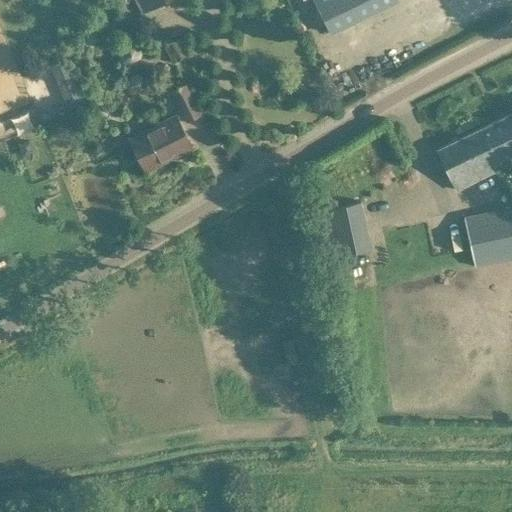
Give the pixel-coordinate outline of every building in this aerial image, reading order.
[(167,0),(137,0),(143,12),(167,0)] [(396,0),(314,0),(321,15),(330,33),(396,0)] [(177,37),(164,44),(173,60),(186,53),(177,37)] [(121,44),(118,52),(122,60),(130,63),(138,59),(141,51),(137,43),(129,40),(121,44)] [(65,58),(50,64),(69,110),(85,103),(65,58)] [(187,120),(199,114),(185,85),(172,92),(187,120)] [(511,113),(438,149),(446,167),(457,189),(498,170),(495,162),(511,153),(511,113)] [(130,138),(137,153),(146,170),(147,170),(145,166),(174,152),(175,155),(192,147),(182,129),(175,115),(130,138)] [(320,210),(325,229),(331,257),(372,247),(361,201),(320,210)] [(511,206),(464,217),(465,222),(469,244),(474,267),(511,258),(511,206)] [(378,269),(355,273),(372,372),(395,368),(378,269)]
